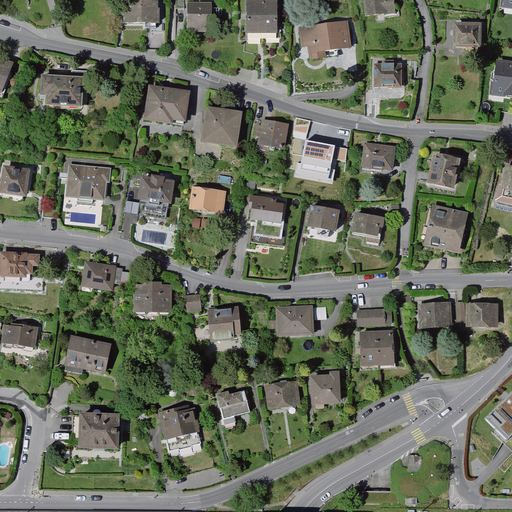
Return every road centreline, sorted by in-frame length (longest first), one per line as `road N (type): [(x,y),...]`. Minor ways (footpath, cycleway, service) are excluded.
road 1 (residential): [(511,279),(269,289),(208,279),(112,246),(0,232)]
road 2 (residential): [(0,32),(175,72),(331,120),(416,133)]
road 3 (residential): [(23,503),(212,498),(409,405)]
road 4 (tertiary): [(301,511),(326,488),(433,426)]
road 5 (residential): [(418,0),(427,46),(416,133)]
road 6 (residential): [(0,394),(25,401),(36,416),(23,503)]
road 7 (residential): [(511,505),(479,503),(465,493),(448,416)]
